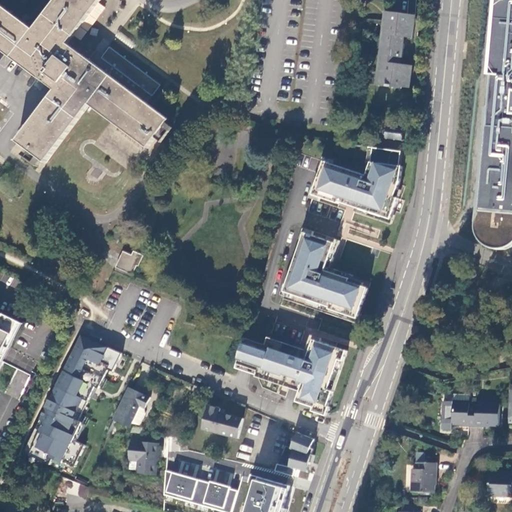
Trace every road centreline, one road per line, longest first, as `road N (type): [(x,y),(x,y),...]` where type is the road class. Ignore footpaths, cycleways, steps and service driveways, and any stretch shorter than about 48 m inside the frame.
road 1 (primary): [(451,0),(432,204),(393,338)]
road 2 (residential): [(345,436),(161,354)]
